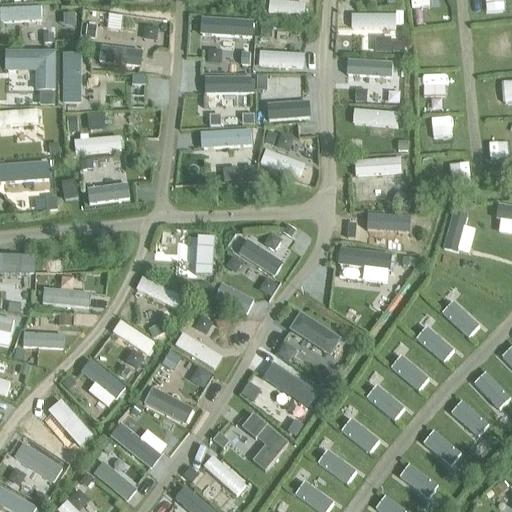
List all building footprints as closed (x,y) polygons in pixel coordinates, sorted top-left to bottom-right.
[(270,1),(270,13),(306,16),(307,3),(270,1)] [(43,7),(2,7),(2,22),(43,22),(43,7)] [(353,14),(353,29),(405,29),(405,14),(353,14)] [(255,38),(256,21),(202,18),(202,36),(255,38)] [(262,28),(262,41),(272,41),(272,28),(262,28)] [(511,28),(491,29),(492,50),(511,49),(511,28)] [(87,29),(86,41),(95,42),(96,30),(87,29)] [(422,34),(423,54),(440,53),(440,33),(422,34)] [(53,37),(44,37),(44,47),(54,47),(53,37)] [(405,46),(393,46),(393,56),(405,56),(405,46)] [(101,65),(143,67),(144,50),(102,48),(101,65)] [(57,107),(57,51),(7,51),(7,72),(39,72),(39,106),(57,107)] [(261,53),(260,67),(305,69),(306,55),(261,53)] [(64,54),(64,105),(83,105),(83,54),(64,54)] [(242,55),(241,68),(250,69),(251,56),(242,55)] [(351,76),(406,78),(407,64),(352,61),(351,76)] [(449,95),(449,76),(428,76),(429,96),(449,95)] [(206,78),(206,95),(254,95),(254,78),(206,78)] [(145,80),(132,80),(132,90),(145,90),(145,80)] [(267,81),(257,81),(257,95),(267,95),(267,81)] [(356,93),(356,106),(367,106),(367,94),(356,93)] [(253,105),(253,96),(209,96),(209,126),(224,126),(224,105),(253,105)] [(269,118),(312,116),(312,101),(269,102),(269,118)] [(355,110),(354,126),(400,129),(401,113),(355,110)] [(17,126),(40,126),(40,111),(0,111),(0,134),(17,134),(17,126)] [(76,121),(67,122),(68,137),(78,136),(76,121)] [(202,132),(202,149),(254,149),(254,132),(202,132)] [(269,136),(265,147),(273,150),(277,139),(269,136)] [(125,152),(124,138),(75,139),(76,154),(125,152)] [(408,144),(398,144),(398,154),(408,154),(408,144)] [(58,147),(49,148),(50,158),(59,157),(58,147)] [(262,166),(302,180),(307,165),(267,151),(262,166)] [(390,176),(391,189),(403,188),(403,160),(356,160),(356,176),(390,176)] [(92,165),(80,166),(81,175),(93,173),(92,165)] [(254,171),(245,171),(246,185),(255,184),(254,171)] [(49,173),(5,174),(5,191),(49,190),(49,173)] [(74,185),(61,188),(64,206),(77,203),(74,185)] [(88,187),(89,204),(133,202),(132,185),(88,187)] [(371,200),(373,188),(359,186),(357,198),(371,200)] [(399,195),(393,205),(399,210),(406,200),(399,195)] [(56,201),(46,202),(47,216),(57,215),(56,201)] [(511,210),(498,208),(496,222),(511,224),(511,210)] [(453,215),(443,253),(458,257),(468,220),(453,215)] [(403,235),(404,217),(359,216),(358,234),(403,235)] [(429,223),(419,223),(419,233),(429,233),(429,223)] [(288,229),(283,237),(291,242),(296,235),(288,229)] [(214,275),(216,238),(199,237),(197,274),(214,275)] [(278,276),(286,260),(246,242),(239,258),(278,276)] [(339,267),(392,269),(393,253),(340,251),(339,267)] [(232,260),(225,270),(231,275),(239,273),(243,268),(232,260)] [(404,260),(403,268),(415,270),(416,262),(404,260)] [(0,261),(0,276),(33,279),(34,264),(0,261)] [(38,275),(37,285),(46,285),(46,276),(38,275)] [(178,310),(184,296),(143,278),(137,291),(178,310)] [(222,285),(216,299),(250,314),(256,299),(222,285)] [(196,287),(196,298),(208,298),(208,287),(196,287)] [(91,309),(92,292),(45,289),(44,306),(91,309)] [(372,307),(386,315),(393,302),(379,295),(372,307)] [(455,302),(443,314),(470,340),(482,328),(455,302)] [(9,306),(8,314),(20,317),(21,309),(9,306)] [(301,314),(291,331),(333,356),(343,338),(301,314)] [(58,320),(58,329),(71,329),(71,320),(58,320)] [(148,356),(156,344),(122,321),(114,333),(148,356)] [(224,321),(216,323),(218,331),(227,329),(224,321)] [(160,327),(149,334),(153,341),(164,335),(160,327)] [(445,364),(456,351),(429,327),(417,340),(445,364)] [(25,333),(24,349),(66,350),(67,335),(25,333)] [(185,333),(177,346),(216,372),(225,359),(185,333)] [(511,366),(511,349),(503,357),(511,366)] [(419,393),(431,381),(404,355),(392,368),(419,393)] [(170,357),(162,369),(173,376),(181,363),(170,357)] [(96,384),(90,392),(110,409),(127,389),(93,360),(82,373),(96,384)] [(275,363),(264,378),(310,411),(321,396),(275,363)] [(22,369),(19,378),(28,380),(30,371),(22,369)] [(123,369),(117,377),(125,383),(131,375),(123,369)] [(327,372),(318,385),(329,391),(337,378),(327,372)] [(511,397),(487,373),(475,386),(501,411),(511,400),(511,397)] [(243,397),(266,409),(278,387),(255,375),(243,397)] [(0,378),(0,394),(9,397),(12,381),(0,378)] [(70,382),(62,389),(68,395),(75,388),(70,382)] [(394,423),(406,410),(379,386),(368,398),(394,423)] [(153,390),(146,407),(188,425),(196,408),(153,390)] [(78,444),(89,433),(57,401),(46,411),(78,444)] [(452,414),(478,440),(491,427),(464,401),(452,414)] [(137,409),(131,416),(138,421),(143,414),(137,409)] [(354,419),(342,432),(370,456),(381,443),(354,419)] [(249,420),(238,431),(266,460),(277,450),(249,420)] [(152,471),(170,449),(149,432),(142,440),(123,424),(112,438),(152,471)] [(295,424),(287,436),(295,441),(303,430),(295,424)] [(452,468),(463,455),(435,431),(424,444),(452,468)] [(219,437),(213,444),(223,452),(229,445),(219,437)] [(106,446),(101,453),(109,460),(114,453),(106,446)] [(349,486),(359,472),(329,451),(319,465),(349,486)] [(57,454),(51,460),(60,468),(66,462),(57,454)] [(204,468),(239,498),(249,486),(214,457),(204,468)] [(127,501),(136,490),(103,462),(94,472),(127,501)] [(411,465),(401,479),(430,501),(441,487),(411,465)] [(190,471),(183,479),(191,487),(198,479),(190,471)] [(86,480),(80,487),(87,492),(93,485),(86,480)] [(308,481),(297,495),(317,511),(329,511),(336,504),(308,481)] [(505,484),(493,490),(497,498),(509,492),(505,484)] [(189,511),(215,511),(188,487),(176,500),(189,511)] [(0,490),(0,506),(11,511),(37,511),(40,508),(1,488),(0,490)] [(44,492),(37,503),(43,507),(50,496),(44,492)] [(375,511),(407,511),(387,497),(376,511),(375,511)] [(59,511),(79,511),(69,502),(59,511)]
